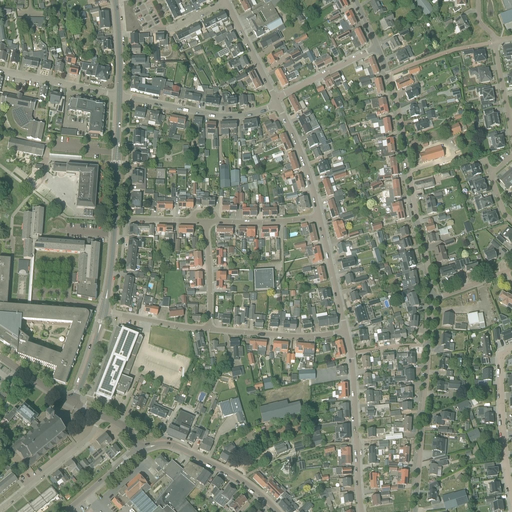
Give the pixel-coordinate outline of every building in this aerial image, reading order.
[(174,0),(166,4),(169,10),(178,5),(181,4),(178,0),(174,0)] [(195,4),(197,8),(198,9),(200,8),(199,5),(208,1),(210,3),(216,0),(215,0),(201,0),(200,1),(198,2),(196,3),(195,4)] [(250,0),(241,5),(245,13),(249,10),(250,10),(250,9),(253,7),(256,5),(253,0),(250,0)] [(273,0),(274,0),(265,5),(252,12),(253,15),(251,17),(246,19),(253,32),(260,28),(260,29),(264,27),(266,28),(268,32),(282,24),(276,14),(274,9),(284,3),(282,0),(273,0)] [(348,7),(344,0),(343,0),(340,2),(339,2),(336,4),(340,11),(348,7)] [(380,15),(384,13),(386,12),(384,9),(382,10),(377,0),(370,3),(373,9),(375,14),(378,12),(380,15)] [(426,0),(413,0),(426,17),(434,11),(426,0)] [(452,10),(454,13),(461,9),(461,6),(465,6),(464,0),(452,0),(453,1),(456,1),(457,6),(455,7),(455,8),(452,10)] [(511,0),(501,0),(504,8),(505,11),(507,10),(508,13),(506,14),(502,15),(500,16),(500,15),(500,16),(503,25),(511,21),(511,0)] [(169,10),(172,15),(181,11),(181,10),(178,5),(169,10)] [(193,12),(190,6),(188,7),(184,9),(181,10),(181,11),(172,15),(175,21),(176,20),(193,12)] [(345,15),(348,21),(354,18),(351,12),(345,15)] [(99,18),(99,22),(108,21),(107,13),(98,14),(99,18)] [(224,13),(218,16),(221,22),(222,24),(228,21),(224,13)] [(382,26),(384,31),(395,26),(391,19),(393,18),(391,14),(385,17),(386,19),(384,20),(380,22),(381,26),(382,26)] [(330,23),(331,23),(334,21),(340,19),(338,15),(333,18),(329,20),(330,23)] [(218,16),(213,19),(217,27),(218,28),(220,27),(218,23),(221,22),(218,16)] [(467,24),(466,23),(467,22),(464,16),(455,21),(458,27),(457,27),(460,33),(468,28),(469,27),(468,24),(467,24)] [(344,23),(340,25),(342,30),(344,33),(353,29),(352,26),(357,24),(354,18),(348,21),(344,23)] [(213,19),(207,21),(210,27),(212,30),(217,27),(213,19)] [(100,30),(104,29),(109,29),(108,21),(99,22),(100,30)] [(210,27),(207,21),(202,24),(205,30),(210,27)] [(198,25),(192,27),(195,34),(201,31),(198,25)] [(197,36),(195,34),(192,27),(187,30),(190,36),(191,38),(191,40),(197,37),(197,36)] [(260,28),(253,32),(256,39),(261,36),(263,35),(262,33),(265,32),(266,34),(268,32),(266,28),(264,27),(260,29),(260,28)] [(220,33),(221,36),(222,36),(224,35),(224,34),(227,33),(232,30),(231,28),(226,30),(225,30),(220,33)] [(392,46),(391,47),(393,51),(401,47),(397,39),(409,33),(407,29),(398,34),(399,36),(394,39),(389,41),(392,46)] [(190,36),(187,30),(181,33),(184,39),(190,36)] [(351,34),(355,41),(363,37),(360,30),(351,34)] [(262,42),(259,44),(262,49),(267,47),(274,44),(279,41),(282,39),(278,31),(275,33),(266,38),(261,40),(262,42)] [(184,39),(181,33),(175,36),(176,36),(173,38),(178,48),(180,46),(179,43),(185,40),(184,39)] [(134,46),(134,48),(144,47),(143,39),(149,38),(148,34),(130,35),(131,46),(134,46)] [(216,38),(214,39),(217,45),(224,42),(227,48),(231,46),(234,45),(233,43),(237,41),(233,34),(225,37),(224,35),(222,36),(221,36),(216,38)] [(164,36),(164,35),(155,35),(156,42),(159,42),(160,47),(164,46),(168,46),(167,36),(164,36)] [(300,38),(294,41),(296,44),(302,41),(307,38),(305,35),(300,38)] [(367,44),(363,37),(355,41),(358,48),(367,44)] [(98,39),(97,39),(98,42),(104,41),(104,47),(103,47),(102,47),(102,49),(102,50),(102,51),(103,51),(104,51),(104,53),(112,52),(112,48),(111,48),(111,42),(110,42),(108,42),(105,43),(105,38),(103,38),(98,39)] [(13,51),(11,64),(17,65),(18,57),(16,57),(17,52),(18,46),(11,45),(12,42),(6,41),(7,46),(10,51),(13,51)] [(283,46),(281,43),(273,47),(275,51),(279,49),(283,46)] [(503,50),(503,51),(503,54),(504,55),(505,58),(506,60),(508,61),(510,61),(511,59),(511,57),(511,56),(511,45),(503,47),(503,50)] [(227,48),(217,53),(218,55),(220,58),(231,53),(233,58),(237,57),(238,56),(243,54),(239,46),(233,49),(231,46),(227,48)] [(330,50),(334,58),(339,56),(336,50),(335,48),(333,46),(329,48),(330,50)] [(294,53),(290,56),(292,61),(301,56),(300,56),(299,54),(301,53),(298,47),(294,49),(292,50),(294,53)] [(402,53),(396,57),(399,64),(404,62),(404,63),(408,61),(405,54),(411,52),(408,47),(401,50),(402,53)] [(43,70),(49,71),(51,65),(51,63),(50,62),(46,61),(47,56),(46,48),(41,49),(42,52),(42,58),(42,60),(43,60),(43,64),(44,64),(43,70)] [(54,48),(50,49),(51,52),(52,57),(53,57),(56,64),(55,68),(56,68),(55,72),(62,74),(63,69),(63,65),(61,65),(61,61),(57,60),(58,56),(56,51),(55,51),(54,48)] [(66,55),(65,60),(65,62),(67,62),(67,64),(71,65),(71,62),(72,62),(72,61),(74,62),(75,59),(74,59),(75,56),(72,56),(71,54),(69,49),(66,48),(65,55),(66,55)] [(136,58),(145,58),(146,58),(146,54),(140,54),(140,48),(132,48),(132,55),(136,55),(136,58)] [(280,51),(267,58),(270,65),(278,62),(276,59),(284,55),(286,54),(284,49),(280,51)] [(32,60),(30,68),(37,69),(38,64),(39,61),(42,62),(42,60),(42,58),(42,52),(32,54),(33,56),(32,60)] [(473,54),(473,57),(472,59),(473,60),(474,61),(475,64),(477,63),(479,64),(480,64),(481,62),(486,62),(484,52),(480,52),(479,52),(477,52),(477,53),(473,54)] [(322,62),(321,58),(317,61),(316,59),(315,60),(311,53),(306,55),(308,58),(311,64),(313,62),(318,70),(325,67),(322,62)] [(23,66),(30,68),(32,60),(33,56),(26,54),(23,66)] [(328,55),(327,55),(326,54),(320,57),(321,58),(322,62),(325,67),(332,63),(328,55)] [(245,58),(240,60),(239,61),(237,57),(227,62),(230,69),(232,68),(233,69),(236,68),(238,72),(243,70),(242,69),(249,66),(245,58)] [(145,64),(145,58),(136,58),(132,58),(132,65),(140,65),(140,69),(144,69),(150,69),(150,64),(145,64)] [(71,65),(69,75),(77,76),(79,68),(75,67),(76,60),(75,59),(74,62),(72,61),(72,62),(71,62),(71,65)] [(369,63),(371,68),(376,66),(373,59),(364,62),(365,64),(369,63)] [(96,77),(98,68),(99,62),(94,61),(94,64),(95,64),(95,65),(79,63),(81,68),(82,69),(81,71),(86,72),(86,71),(87,71),(86,75),(90,76),(96,77)] [(293,63),(292,61),(290,62),(286,64),(283,66),(285,70),(294,65),(293,63)] [(299,63),(292,67),(295,71),(302,67),(299,63)] [(96,77),(96,79),(99,79),(101,79),(100,81),(106,82),(107,76),(108,76),(108,75),(109,75),(110,72),(108,71),(108,70),(109,66),(103,65),(102,69),(98,68),(96,77)] [(376,66),(371,68),(367,69),(370,77),(379,74),(376,66)] [(136,79),(145,79),(148,79),(148,75),(144,75),(144,69),(140,69),(132,69),(132,75),(136,75),(136,79)] [(280,70),(279,71),(274,73),(278,81),(287,76),(284,69),(280,71),(280,70)] [(487,70),(482,71),(478,72),(481,84),(490,82),(489,80),(490,80),(490,77),(489,77),(487,70)] [(250,84),(252,83),(258,80),(254,72),(248,75),(250,79),(246,82),(248,85),(250,84)] [(282,88),(288,85),(287,83),(289,82),(288,80),(291,79),(292,81),(297,78),(296,76),(294,73),(287,76),(278,81),(282,88)] [(247,78),(245,74),(235,79),(236,81),(236,82),(237,82),(247,78)] [(330,78),(333,83),(338,80),(339,84),(342,83),(338,74),(330,78)] [(410,75),(395,82),(398,90),(402,88),(414,83),(410,75)] [(333,83),(330,78),(323,81),(327,90),(334,86),(333,83)] [(159,97),(159,95),(161,85),(161,84),(162,80),(163,79),(152,79),(152,88),(145,86),(145,79),(136,79),(131,79),(131,91),(159,97)] [(161,85),(159,95),(163,96),(170,97),(172,87),(172,86),(173,84),(165,82),(166,81),(162,80),(162,84),(161,85)] [(262,87),(258,80),(252,83),(256,90),(262,87)] [(371,85),(372,89),(376,88),(382,86),(381,80),(374,81),(375,84),(371,85)] [(412,91),(405,94),(407,97),(406,98),(407,99),(408,100),(409,101),(413,99),(419,96),(416,90),(419,88),(417,84),(415,85),(410,87),(412,91)] [(172,87),(170,97),(171,98),(170,98),(173,99),(173,98),(178,99),(181,99),(182,92),(183,89),(179,89),(178,89),(178,87),(172,86),(172,87)] [(194,91),(192,102),(199,103),(200,99),(203,100),(204,93),(201,87),(198,87),(197,92),(194,91)] [(486,87),(475,89),(476,89),(476,93),(478,92),(479,97),(481,106),(482,111),(491,107),(491,104),(494,104),(493,96),(492,96),(491,95),(492,95),(492,91),(485,92),(484,87),(486,87)] [(48,89),(42,88),(39,102),(42,103),(43,98),(46,99),(48,89)] [(184,100),(192,102),(194,91),(191,90),(186,89),(185,93),(182,92),(181,99),(184,100)] [(212,105),(212,106),(213,107),(215,107),(215,106),(219,107),(219,104),(224,104),(222,95),(222,94),(221,91),(218,91),(218,89),(213,89),(213,90),(213,92),(212,105)] [(204,93),(203,100),(203,101),(206,101),(206,105),(207,106),(209,106),(209,105),(212,105),(213,92),(205,91),(204,93)] [(50,103),(54,104),(58,105),(58,108),(57,108),(57,110),(56,113),(60,113),(63,114),(65,98),(60,97),(61,96),(59,96),(59,94),(52,92),(52,93),(51,93),(50,97),(51,97),(50,103)] [(222,94),(222,95),(224,104),(224,107),(228,106),(228,107),(233,106),(233,107),(236,107),(236,106),(237,106),(236,104),(236,99),(236,96),(230,97),(230,96),(230,95),(229,94),(228,93),(227,93),(222,94)] [(1,104),(6,105),(14,106),(15,106),(16,108),(14,109),(15,111),(13,112),(14,114),(13,115),(14,117),(17,124),(18,124),(19,126),(20,126),(21,128),(23,127),(24,129),(26,128),(27,130),(28,130),(26,139),(41,141),(44,125),(33,122),(30,118),(31,116),(32,111),(32,110),(34,111),(36,101),(21,98),(22,96),(17,95),(17,97),(3,94),(1,104)] [(241,98),(236,99),(236,104),(239,104),(240,108),(241,108),(241,109),(244,109),(243,108),(247,107),(246,103),(249,103),(253,103),(253,97),(252,97),(252,96),(246,96),(245,95),(241,95),(241,98)] [(288,99),(292,107),(297,104),(294,97),(288,99)] [(68,102),(68,105),(69,106),(68,111),(81,114),(83,100),(81,100),(81,99),(76,98),(76,99),(71,98),(70,103),(68,102)] [(335,111),(343,107),(340,100),(336,102),(335,99),(330,102),(335,111)] [(379,108),(387,106),(385,99),(378,101),(378,99),(370,101),(372,109),(375,109),(379,108)] [(84,100),(83,100),(81,114),(90,116),(96,105),(96,103),(92,102),(90,101),(90,102),(87,101),(84,100)] [(297,104),(292,107),(295,114),(306,109),(302,102),(301,102),(297,104)] [(409,110),(411,117),(423,115),(422,108),(421,104),(416,105),(417,106),(415,106),(410,107),(410,110),(409,110)] [(103,121),(104,118),(103,118),(103,115),(104,115),(104,112),(104,108),(105,106),(102,105),(102,106),(96,105),(90,116),(89,119),(103,121)] [(387,106),(379,108),(380,112),(376,112),(377,116),(388,113),(387,106)] [(150,112),(136,109),(134,118),(140,119),(139,125),(142,126),(141,129),(146,130),(146,129),(147,126),(148,122),(150,112)] [(483,112),(484,115),(485,115),(485,117),(483,117),(484,124),(485,124),(486,130),(490,129),(490,128),(499,126),(497,114),(493,115),(493,114),(492,110),(485,112),(483,112)] [(303,118),(298,120),(302,128),(308,125),(312,122),(310,116),(312,115),(310,111),(302,115),(303,118)] [(160,126),(161,122),(162,116),(159,115),(159,114),(150,112),(148,122),(155,123),(155,125),(160,126)] [(174,139),(175,136),(175,133),(176,128),(177,124),(178,118),(170,116),(169,123),(173,124),(172,128),(172,131),(169,131),(168,138),(174,139)] [(186,119),(178,118),(177,124),(176,128),(183,130),(184,128),(186,128),(186,135),(187,135),(190,135),(191,135),(190,123),(185,122),(186,119)] [(204,136),(205,136),(204,130),(201,130),(202,119),(194,118),(193,125),(197,125),(196,133),(198,134),(199,140),(198,140),(198,145),(199,145),(204,144),(204,136)] [(102,136),(102,133),(102,129),(103,130),(103,126),(102,126),(103,123),(103,121),(89,119),(88,134),(89,134),(88,138),(98,139),(98,135),(100,135),(102,136)] [(371,125),(378,124),(378,128),(384,127),(390,126),(389,120),(384,120),(382,121),(379,121),(378,119),(370,121),(371,125)] [(427,120),(427,119),(414,124),(417,132),(428,128),(427,123),(431,122),(432,121),(431,119),(427,120)] [(256,121),(249,122),(250,130),(254,129),(254,131),(257,130),(257,129),(256,121)] [(311,133),(312,132),(319,128),(316,121),(313,122),(312,122),(308,125),(302,128),(305,135),(311,133)] [(247,130),(250,130),(249,122),(242,123),(244,131),(244,133),(247,132),(247,130)] [(263,125),(266,129),(267,133),(273,130),(275,133),(281,130),(278,122),(272,125),(270,122),(263,125)] [(228,124),(228,130),(233,130),(233,135),(236,134),(236,123),(228,124)] [(207,129),(207,134),(213,134),(213,135),(213,141),(213,148),(218,148),(217,136),(217,129),(215,129),(215,124),(207,124),(207,129)] [(228,135),(228,130),(228,124),(220,124),(220,135),(228,135)] [(458,124),(447,128),(450,137),(461,132),(458,124)] [(133,136),(133,138),(134,138),(134,139),(143,139),(146,139),(146,136),(146,133),(150,133),(152,133),(152,131),(150,131),(146,130),(141,129),(141,132),(139,132),(134,132),(134,136),(133,136)] [(317,134),(314,135),(313,136),(307,139),(309,144),(308,145),(310,148),(314,146),(317,145),(321,143),(323,147),(332,144),(327,134),(326,131),(322,132),(317,134)] [(496,150),(504,148),(501,137),(496,138),(495,136),(496,135),(495,132),(487,135),(488,138),(491,138),(493,148),(495,147),(496,150)] [(279,137),(281,142),(277,143),(278,146),(283,145),(288,142),(285,134),(279,137)] [(44,146),(9,139),(7,150),(42,157),(44,146)] [(134,143),(134,146),(140,146),(140,149),(146,149),(146,142),(143,142),(143,139),(134,139),(134,140),(133,140),(133,143),(134,143)] [(286,152),(287,152),(292,150),(288,142),(283,145),(286,152)] [(317,150),(312,152),(315,159),(320,158),(322,157),(321,154),(330,151),(329,147),(328,145),(323,147),(319,148),(320,150),(317,150)] [(387,147),(385,147),(379,149),(379,148),(375,149),(375,152),(379,151),(383,151),(385,151),(386,158),(393,156),(392,153),(395,153),(393,146),(387,147)] [(423,154),(419,155),(421,164),(426,162),(444,157),(442,150),(441,146),(424,151),(425,154),(423,154)] [(147,159),(148,159),(148,151),(139,150),(139,155),(133,154),(133,156),(132,156),(132,160),(133,160),(133,164),(145,165),(146,164),(147,159)] [(274,159),(281,156),(283,155),(282,151),(274,154),(274,155),(271,155),(273,159),(274,159)] [(294,154),(289,156),(287,156),(290,164),(296,162),(294,154)] [(260,164),(257,156),(257,155),(252,157),(256,166),(260,164)] [(320,175),(326,173),(330,172),(328,166),(331,165),(330,161),(319,164),(320,167),(318,168),(320,175)] [(290,164),(285,166),(287,171),(292,169),(293,172),(294,171),(299,170),(296,162),(290,164)] [(77,200),(76,200),(76,209),(85,209),(86,209),(95,210),(98,168),(53,164),(52,173),(66,174),(66,175),(75,176),(75,174),(79,175),(77,200)] [(469,164),(460,167),(462,171),(463,174),(470,172),(472,177),(465,179),(466,183),(468,182),(476,179),(479,178),(478,175),(481,174),(478,165),(470,168),(469,164)] [(333,176),(345,172),(345,171),(344,168),(343,165),(331,169),(333,176)] [(228,166),(219,166),(220,181),(229,180),(228,166)] [(131,177),(131,179),(145,180),(145,168),(137,168),(136,172),(132,172),(132,177),(131,177)] [(376,181),(376,183),(379,182),(380,182),(379,181),(392,179),(391,177),(398,176),(397,168),(390,168),(387,169),(383,169),(383,174),(385,174),(385,176),(379,177),(379,178),(378,178),(376,181)] [(230,172),(231,184),(239,183),(239,171),(230,172)] [(348,172),(333,177),(334,180),(349,176),(348,172)] [(293,185),(296,184),(303,182),(301,176),(295,178),(295,180),(291,181),(293,185)] [(509,183),(504,177),(500,181),(502,183),(500,185),(504,191),(506,189),(507,190),(511,186),(509,183)] [(145,180),(131,179),(131,182),(132,182),(132,186),(136,186),(136,190),(145,191),(145,180)] [(433,179),(419,183),(414,184),(416,191),(434,187),(433,179)] [(477,193),(482,192),(482,193),(486,192),(485,191),(486,190),(485,187),(486,186),(485,184),(484,184),(483,181),(477,183),(476,179),(468,182),(469,187),(472,186),(474,190),(475,189),(477,193)] [(322,182),(325,190),(331,188),(335,186),(334,183),(330,184),(328,180),(322,182)] [(379,182),(376,183),(370,186),(372,191),(382,186),(380,181),(380,182),(379,182)] [(388,191),(399,189),(398,181),(391,182),(385,183),(384,184),(385,191),(388,191)] [(293,185),(292,185),(294,193),(298,192),(298,191),(300,190),(305,189),(303,182),(296,184),(293,185)] [(240,188),(240,194),(240,203),(244,203),(244,194),(241,194),(241,188),(243,188),(243,189),(248,188),(248,186),(247,184),(240,186),(240,188)] [(334,195),(335,198),(342,196),(345,195),(344,192),(342,193),(341,190),(332,193),(331,188),(325,190),(327,198),(333,196),(334,195)] [(389,199),(385,199),(386,203),(393,202),(395,201),(395,198),(396,198),(401,198),(399,189),(388,191),(389,199)] [(171,200),(164,199),(164,203),(165,203),(165,210),(173,210),(173,206),(173,198),(176,198),(176,194),(176,191),(171,191),(171,200)] [(208,207),(208,199),(208,195),(204,195),(204,193),(201,193),(201,191),(197,191),(197,200),(201,200),(201,199),(202,200),(202,206),(208,207)] [(236,194),(235,194),(235,200),(234,200),(230,200),(230,204),(229,211),(237,212),(237,203),(240,203),(240,194),(236,194)] [(492,206),(492,205),(493,205),(492,202),(491,202),(489,199),(484,201),(483,198),(482,199),(481,195),(473,198),(474,202),(475,202),(475,204),(480,202),(481,205),(480,205),(481,210),(492,206)] [(333,201),(332,202),(327,203),(329,211),(340,208),(338,202),(344,201),(342,196),(335,198),(334,198),(336,202),(334,203),(333,201)] [(307,198),(302,199),(300,199),(299,198),(296,199),(297,202),(296,202),(297,206),(308,204),(307,198)] [(433,198),(430,199),(425,200),(427,209),(426,210),(428,215),(437,213),(435,204),(434,204),(433,198)] [(164,203),(164,199),(165,199),(160,199),(160,203),(157,203),(157,206),(157,210),(165,210),(165,203),(164,203)] [(131,209),(135,209),(135,214),(143,215),(143,209),(140,209),(141,202),(131,202),(131,209)] [(389,210),(390,214),(403,211),(401,203),(396,204),(395,204),(395,207),(396,209),(389,210)] [(308,204),(297,206),(298,213),(303,212),(302,211),(309,210),(308,204)] [(287,209),(287,207),(287,205),(279,206),(279,211),(279,216),(285,216),(285,211),(287,210),(287,209)] [(338,215),(342,214),(340,208),(329,211),(332,219),(338,217),(338,215)] [(35,209),(35,213),(32,212),(32,214),(24,214),(22,241),(24,241),(23,259),(34,260),(34,251),(35,245),(40,246),(40,241),(41,237),(43,209),(35,209)] [(489,225),(497,223),(494,213),(491,214),(490,210),(481,213),(482,217),(481,217),(482,219),(487,218),(489,225)] [(403,211),(390,214),(390,217),(397,216),(398,221),(400,220),(404,220),(403,211)] [(426,232),(431,231),(435,230),(438,229),(436,225),(433,226),(432,219),(427,221),(429,226),(425,227),(426,232)] [(338,222),(332,224),(335,232),(344,229),(348,228),(346,223),(344,223),(342,224),(342,222),(338,223),(338,222)] [(371,226),(373,231),(382,228),(380,223),(371,226)] [(304,227),(305,233),(303,233),(303,236),(309,235),(316,233),(314,225),(307,227),(304,227)] [(153,237),(154,226),(137,226),(129,226),(129,237),(137,237),(139,237),(139,231),(148,231),(148,237),(153,237)] [(165,226),(165,233),(165,238),(171,238),(171,235),(173,235),(173,232),(173,227),(165,226)] [(186,234),(186,240),(189,240),(189,239),(192,239),(193,239),(194,227),(193,227),(186,227),(186,234)] [(225,234),(225,228),(217,228),(216,237),(220,237),(220,239),(224,239),(224,238),(224,234),(225,234)] [(233,228),(225,228),(225,234),(224,234),(224,238),(232,238),(233,228)] [(246,240),(247,234),(247,228),(238,228),(238,238),(241,238),(241,251),(245,251),(246,240)] [(247,234),(246,238),(255,238),(255,234),(255,229),(247,228),(247,234)] [(264,234),(269,234),(269,228),(261,229),(261,238),(264,238),(264,237),(264,234)] [(277,228),(269,228),(269,234),(275,234),(275,237),(275,238),(278,237),(277,228)] [(407,228),(402,230),(400,230),(396,231),(397,235),(401,234),(402,238),(409,236),(407,228)] [(498,236),(496,239),(502,245),(505,242),(506,241),(507,242),(508,242),(510,244),(511,244),(510,243),(511,241),(511,231),(507,228),(501,235),(500,234),(498,236)] [(344,229),(335,232),(337,240),(343,238),(346,237),(344,229)] [(311,243),(313,242),(318,241),(316,233),(309,235),(311,243)] [(438,241),(439,240),(438,236),(440,235),(439,233),(427,236),(429,244),(434,243),(436,242),(438,241)] [(128,247),(137,248),(140,248),(141,246),(141,239),(134,239),(129,238),(128,245),(128,247)] [(34,251),(57,252),(80,254),(78,274),(73,274),(72,283),(78,283),(77,283),(78,283),(78,284),(79,284),(95,285),(95,281),(97,282),(97,281),(99,245),(90,244),(90,240),(87,239),(86,244),(40,241),(40,246),(35,245),(34,251)] [(404,250),(407,249),(411,248),(409,240),(403,242),(402,241),(393,243),(394,246),(398,245),(398,246),(403,245),(404,250)] [(496,259),(493,252),(496,251),(497,250),(498,250),(501,247),(494,240),(490,244),(494,247),(492,249),(492,250),(488,252),(488,253),(484,255),(487,263),(496,259)] [(349,243),(342,245),(337,246),(339,255),(346,253),(345,248),(350,247),(349,243)] [(321,254),(319,247),(307,250),(308,257),(315,256),(321,254)] [(447,261),(446,256),(445,252),(444,252),(443,247),(439,248),(434,249),(435,253),(435,254),(437,263),(447,261)] [(217,251),(217,259),(223,259),(226,259),(226,253),(226,251),(217,251)] [(404,253),(398,255),(399,258),(398,258),(399,260),(401,259),(402,263),(407,262),(413,260),(412,253),(407,254),(406,255),(405,252),(404,253)] [(194,257),(194,261),(202,260),(201,253),(189,254),(189,258),(194,257)] [(315,256),(316,260),(313,261),(313,263),(322,261),(321,254),(315,256)] [(346,261),(341,262),(342,269),(343,269),(344,270),(348,269),(348,268),(357,266),(355,255),(345,258),(346,261)] [(52,307),(52,308),(42,306),(41,312),(21,310),(7,309),(11,260),(0,258),(0,339),(17,351),(17,355),(56,369),(51,381),(65,386),(84,331),(86,332),(92,313),(73,309),(73,310),(66,308),(66,309),(59,308),(59,309),(52,307)] [(223,259),(217,259),(217,267),(226,266),(226,264),(223,264),(223,259)] [(202,260),(194,261),(195,265),(190,265),(191,269),(202,267),(202,260)] [(403,270),(401,270),(402,273),(410,271),(409,268),(415,266),(414,263),(415,262),(414,260),(413,260),(407,262),(402,263),(403,270)] [(466,265),(465,260),(459,261),(462,270),(465,269),(466,272),(473,270),(473,271),(477,270),(477,269),(478,269),(476,262),(470,264),(466,265)] [(23,261),(18,261),(17,274),(27,275),(28,261),(23,261)] [(439,270),(441,278),(447,276),(448,277),(451,276),(451,275),(456,273),(453,265),(439,270)] [(313,273),(314,277),(325,274),(324,268),(317,269),(317,270),(313,270),(313,273)] [(254,271),(255,284),(255,290),(274,290),(273,270),(254,271)] [(405,281),(417,279),(415,272),(410,273),(410,271),(402,273),(395,275),(396,279),(404,276),(405,281)] [(189,279),(187,279),(187,281),(191,281),(195,281),(202,280),(202,273),(195,274),(195,272),(189,272),(189,279)] [(217,273),(216,281),(222,281),(226,281),(230,281),(230,276),(226,276),(226,273),(222,273),(217,273)] [(314,280),(314,284),(327,281),(325,274),(314,277),(307,278),(308,282),(311,281),(314,280)] [(354,280),(352,275),(344,277),(347,286),(368,280),(366,276),(361,277),(362,278),(354,280)] [(406,288),(407,291),(414,289),(415,289),(415,286),(418,286),(417,279),(405,281),(402,282),(403,286),(408,285),(408,287),(406,288)] [(216,281),(216,289),(221,289),(226,289),(226,286),(222,286),(222,281),(216,281)] [(359,297),(370,294),(368,287),(374,285),(373,281),(361,284),(363,292),(358,293),(357,292),(349,295),(352,303),(360,301),(359,297)] [(94,286),(95,285),(79,284),(79,286),(77,286),(76,297),(95,301),(97,286),(94,286)] [(134,297),(135,297),(136,291),(135,291),(123,289),(122,295),(134,297)] [(409,302),(417,300),(418,300),(417,296),(416,297),(415,293),(414,289),(407,291),(402,293),(404,298),(407,297),(409,302)] [(318,291),(317,291),(319,297),(323,296),(324,300),(325,302),(329,301),(329,299),(330,299),(329,291),(323,293),(323,290),(318,291)] [(507,296),(503,293),(500,298),(504,301),(502,304),(507,307),(509,304),(511,305),(511,298),(511,299),(511,298),(511,297),(508,295),(507,296)] [(169,310),(169,313),(170,318),(184,316),(182,305),(186,304),(185,296),(181,296),(182,304),(175,305),(176,309),(169,310)] [(152,306),(153,304),(149,303),(150,298),(144,297),(142,306),(145,307),(144,312),(151,314),(152,308),(152,306)] [(419,306),(417,300),(409,302),(405,304),(406,308),(407,308),(409,314),(415,312),(416,312),(415,307),(419,306)] [(198,304),(188,303),(187,308),(193,308),(192,322),(200,322),(201,315),(197,315),(198,304)] [(255,328),(262,328),(263,321),(265,321),(265,316),(260,316),(260,315),(254,315),(254,306),(250,306),(249,320),(255,321),(255,328)] [(367,315),(365,310),(368,309),(368,306),(360,309),(361,309),(354,311),(355,314),(354,314),(355,317),(356,317),(356,318),(367,315)] [(235,308),(234,326),(240,326),(240,323),(244,323),(244,319),(244,313),(238,313),(238,309),(235,308)] [(226,316),(223,316),(223,315),(219,314),(218,321),(222,322),(222,324),(229,325),(230,313),(232,313),(232,309),(227,309),(226,312),(227,312),(227,316),(226,316)] [(270,323),(270,328),(277,328),(277,320),(281,321),(281,312),(281,310),(278,310),(278,312),(278,316),(274,316),(271,316),(270,317),(270,321),(270,323)] [(281,312),(281,321),(284,321),(283,329),(289,330),(290,318),(286,318),(286,314),(286,312),(281,312)] [(410,323),(417,323),(418,318),(414,317),(415,312),(409,314),(408,314),(408,317),(409,317),(410,317),(410,323)] [(371,313),(367,315),(356,318),(356,319),(355,319),(356,322),(357,322),(358,325),(365,323),(365,324),(369,322),(367,317),(372,316),(371,313)] [(469,326),(480,324),(477,313),(467,315),(469,326)] [(452,326),(453,315),(444,314),(443,325),(452,326)] [(326,316),(328,326),(337,325),(336,315),(326,316)] [(319,328),(328,326),(326,316),(317,318),(319,328)] [(306,319),(302,320),(303,330),(312,329),(310,317),(306,318),(306,319)] [(417,329),(417,323),(410,323),(409,328),(405,328),(410,334),(413,334),(414,329),(417,329)] [(391,324),(390,324),(390,327),(391,334),(394,334),(394,335),(395,340),(400,340),(399,332),(398,324),(393,326),(391,324)] [(111,400),(114,391),(124,395),(125,392),(128,393),(132,381),(127,378),(128,376),(129,376),(128,375),(132,366),(125,364),(125,363),(127,363),(130,355),(135,357),(143,339),(139,337),(141,331),(121,326),(120,330),(117,329),(109,350),(112,351),(109,359),(111,360),(107,370),(106,370),(100,385),(101,386),(97,395),(111,400)] [(387,329),(381,330),(382,334),(383,342),(389,341),(388,336),(388,335),(391,334),(390,327),(386,328),(387,329)] [(510,341),(511,341),(511,340),(511,333),(511,331),(502,335),(500,336),(499,330),(494,331),(495,341),(500,341),(500,340),(503,339),(505,343),(510,341)] [(205,347),(203,338),(202,333),(195,335),(198,349),(205,347)] [(376,334),(373,334),(374,341),(375,342),(378,342),(378,343),(383,342),(382,334),(376,335),(376,334)] [(450,344),(451,336),(442,335),(441,345),(444,346),(444,350),(449,351),(450,352),(454,352),(454,345),(450,344)] [(488,358),(491,358),(490,351),(492,351),(491,346),(489,347),(488,337),(485,337),(483,337),(484,337),(481,338),(482,343),(481,343),(481,348),(482,348),(484,359),(487,358),(487,359),(488,358)] [(239,353),(243,353),(242,347),(239,347),(239,340),(229,340),(230,348),(233,348),(234,360),(239,360),(239,353)] [(257,352),(257,348),(258,341),(250,340),(249,349),(252,349),(252,351),(257,352)] [(257,348),(257,351),(266,352),(266,350),(266,347),(267,342),(258,341),(258,347),(257,348)] [(336,350),(338,350),(343,348),(341,341),(331,344),(332,348),(335,347),(336,350)] [(211,342),(211,348),(211,351),(217,351),(224,351),(224,346),(217,346),(217,342),(211,342)] [(273,348),(273,352),(276,352),(280,352),(280,349),(281,343),(274,342),(273,348)] [(288,344),(281,343),(280,349),(280,352),(284,353),(287,353),(288,349),(288,344)] [(296,344),(296,349),(295,354),(298,354),(303,354),(303,345),(296,344)] [(303,345),(303,354),(302,358),(297,371),(313,369),(313,367),(313,357),(314,350),(315,345),(303,345)] [(336,358),(340,356),(345,355),(343,348),(338,350),(339,354),(335,355),(336,358)] [(440,362),(439,370),(444,371),(446,371),(446,366),(448,366),(448,365),(449,363),(450,363),(450,360),(451,354),(443,354),(443,359),(442,359),(441,362),(440,362)] [(241,376),(244,375),(242,367),(239,368),(239,367),(230,370),(232,378),(241,376)] [(346,367),(336,367),(336,371),(339,370),(340,376),(347,376),(346,367)] [(400,368),(397,369),(397,372),(401,372),(401,377),(413,377),(413,371),(408,371),(407,371),(407,368),(400,368)] [(298,371),(299,380),(311,380),(311,370),(298,371)] [(484,376),(484,381),(475,381),(475,387),(488,387),(488,381),(492,381),(492,370),(483,370),(483,376),(484,376)] [(388,378),(388,386),(395,386),(395,381),(401,380),(401,382),(405,381),(405,383),(413,382),(413,377),(401,377),(396,377),(394,378),(388,378)] [(265,390),(273,389),(271,378),(263,379),(265,390)] [(384,378),(379,379),(375,380),(372,380),(364,381),(364,386),(367,386),(367,389),(376,388),(375,383),(384,382),(384,387),(388,387),(388,386),(388,378),(384,378)] [(450,384),(443,383),(438,383),(437,391),(442,392),(446,392),(447,388),(449,389),(460,391),(460,390),(464,390),(465,383),(461,383),(450,381),(450,384)] [(162,394),(166,396),(169,387),(161,384),(160,388),(163,390),(162,394)] [(406,386),(401,386),(401,391),(401,394),(404,394),(412,394),(412,388),(407,388),(406,388),(406,386)] [(132,404),(131,404),(135,406),(135,407),(136,408),(136,409),(139,410),(140,409),(141,410),(142,406),(144,407),(146,402),(148,396),(146,395),(145,397),(143,400),(139,399),(135,397),(133,400),(132,404)] [(160,410),(161,407),(154,404),(157,398),(153,397),(148,408),(151,410),(150,413),(157,417),(160,410)] [(219,403),(217,403),(217,404),(217,406),(219,406),(222,416),(223,415),(224,418),(235,414),(238,423),(239,423),(243,422),(244,421),(242,412),(238,398),(220,404),(219,403)] [(299,403),(287,405),(286,400),(259,407),(262,422),(290,416),(290,417),(302,414),(299,403)] [(467,400),(457,405),(460,413),(471,408),(470,407),(473,406),(471,401),(468,403),(467,400)] [(200,414),(200,413),(202,408),(204,405),(199,403),(195,412),(200,414)] [(403,412),(406,412),(411,411),(411,404),(399,405),(399,408),(403,408),(403,412)] [(7,414),(3,419),(8,423),(16,414),(20,417),(18,418),(22,421),(23,420),(28,424),(31,426),(32,424),(35,421),(38,417),(30,410),(28,408),(24,405),(21,409),(18,411),(14,408),(8,415),(7,414)] [(368,410),(367,410),(367,417),(368,417),(372,416),(375,416),(377,416),(377,413),(377,412),(382,412),(382,410),(384,410),(389,409),(389,405),(379,406),(374,406),(374,409),(368,410)] [(169,417),(172,411),(161,407),(160,410),(157,417),(164,420),(166,416),(169,417)] [(486,423),(494,423),(493,413),(487,414),(487,408),(478,408),(478,409),(478,416),(485,416),(486,423)] [(338,418),(334,418),(334,423),(344,422),(344,419),(349,419),(348,411),(343,412),(337,412),(338,418)] [(173,420),(167,434),(184,442),(194,418),(180,412),(176,421),(173,420)] [(439,426),(440,426),(443,426),(444,421),(448,421),(451,422),(451,418),(454,419),(455,414),(449,413),(446,413),(441,413),(440,418),(434,418),(434,422),(433,422),(433,424),(433,425),(434,425),(434,426),(439,426)] [(10,451),(9,452),(11,454),(12,453),(14,456),(17,454),(24,463),(26,461),(26,462),(24,464),(25,465),(27,467),(28,466),(29,467),(30,467),(45,455),(48,453),(47,452),(63,440),(67,437),(64,433),(66,431),(55,419),(54,420),(50,415),(47,418),(46,419),(47,420),(40,425),(35,421),(32,424),(36,428),(20,442),(19,441),(9,449),(10,451)] [(311,433),(312,436),(316,436),(316,431),(319,431),(320,431),(319,425),(311,427),(312,433),(311,433)] [(189,437),(188,442),(193,444),(196,438),(201,441),(205,432),(194,427),(189,437)] [(375,429),(373,429),(368,430),(368,438),(376,438),(376,434),(383,434),(383,430),(375,430),(375,429)] [(478,429),(467,434),(471,442),(481,437),(478,431),(478,429)] [(208,434),(205,432),(201,441),(203,441),(200,449),(208,453),(210,448),(212,445),(213,440),(207,437),(208,434)] [(349,432),(337,432),(336,433),(336,442),(341,442),(341,440),(350,439),(349,432)] [(394,439),(394,435),(394,432),(391,432),(389,432),(389,435),(385,435),(386,440),(394,439)] [(90,456),(95,461),(99,457),(105,453),(102,449),(108,445),(112,442),(105,434),(96,441),(96,442),(91,446),(96,451),(90,456)] [(316,436),(312,436),(312,437),(314,446),(322,443),(321,438),(320,435),(316,436)] [(433,439),(432,451),(437,451),(439,451),(439,457),(445,455),(446,452),(447,441),(441,440),(438,440),(433,439)] [(368,448),(368,456),(374,456),(382,456),(381,450),(384,450),(384,448),(388,447),(388,441),(378,441),(378,448),(368,448)] [(223,449),(224,451),(220,457),(227,461),(231,454),(233,453),(234,454),(238,452),(235,448),(232,443),(223,449)] [(274,450),(275,451),(277,455),(290,450),(287,445),(274,450)] [(115,446),(105,454),(108,457),(112,454),(114,457),(120,452),(115,446)] [(402,455),(408,456),(409,448),(399,447),(399,450),(403,450),(402,455)] [(340,449),(341,452),(341,457),(345,457),(350,457),(350,448),(340,449)] [(398,461),(398,463),(403,464),(408,464),(408,456),(402,455),(399,455),(398,461)] [(159,467),(155,470),(158,473),(169,463),(162,456),(155,462),(159,467)] [(374,456),(368,456),(369,464),(378,464),(378,461),(374,461),(374,456)] [(99,457),(95,461),(91,464),(94,467),(102,461),(99,457)] [(341,457),(339,457),(339,467),(345,467),(345,465),(351,465),(350,457),(345,457),(341,457)] [(437,460),(438,466),(442,466),(442,467),(448,465),(447,461),(448,461),(447,457),(437,460)] [(65,466),(68,470),(70,473),(74,469),(77,473),(82,470),(77,464),(75,466),(71,461),(65,466)] [(80,463),(85,469),(89,466),(85,461),(83,461),(80,463)] [(156,503),(153,505),(145,511),(195,511),(185,499),(198,483),(195,481),(202,470),(189,464),(189,463),(187,465),(188,465),(183,471),(172,462),(171,462),(173,464),(164,472),(174,481),(158,500),(155,502),(156,503)] [(499,474),(498,469),(494,469),(494,468),(494,463),(484,464),(485,470),(487,470),(488,477),(488,479),(493,478),(493,477),(498,476),(497,474),(499,474)] [(441,470),(442,467),(442,466),(438,466),(431,465),(430,475),(435,476),(437,476),(438,470),(441,470)] [(195,481),(198,483),(202,485),(201,486),(203,487),(203,486),(204,487),(211,476),(210,475),(210,474),(209,474),(203,470),(202,470),(195,481)] [(52,477),(53,478),(57,483),(59,485),(63,482),(64,484),(69,480),(64,474),(62,476),(58,472),(52,477)] [(17,480),(16,479),(11,473),(0,482),(0,494),(0,493),(2,492),(2,493),(6,490),(5,489),(7,488),(11,486),(10,485),(12,484),(13,484),(16,481),(17,480),(17,481),(17,480)] [(263,489),(265,487),(272,480),(273,479),(271,477),(266,481),(258,473),(253,478),(263,489)] [(145,511),(153,505),(144,495),(151,489),(138,475),(132,480),(117,494),(119,495),(116,497),(110,502),(111,503),(112,504),(119,511),(126,505),(129,508),(133,505),(138,511),(145,511)] [(218,494),(218,495),(221,492),(218,490),(223,483),(216,478),(211,485),(215,488),(211,494),(209,495),(213,498),(214,496),(215,497),(212,500),(213,500),(218,494)] [(342,484),(342,488),(350,488),(349,480),(343,480),(343,479),(338,479),(339,484),(342,484)] [(272,480),(265,487),(277,500),(282,494),(285,492),(286,491),(281,486),(280,487),(272,480)] [(491,494),(494,494),(496,494),(497,494),(500,494),(500,493),(501,493),(501,490),(501,489),(500,489),(499,483),(495,484),(494,481),(486,482),(487,486),(488,490),(490,490),(491,494)] [(434,483),(429,485),(429,486),(430,486),(431,488),(431,492),(428,492),(428,501),(431,501),(432,505),(440,503),(438,497),(437,497),(437,491),(436,489),(439,487),(437,482),(434,483)] [(228,486),(221,496),(218,495),(218,494),(213,500),(216,503),(223,508),(233,498),(232,498),(231,498),(236,492),(228,486)] [(38,511),(58,496),(52,488),(51,488),(52,489),(50,491),(49,490),(46,492),(47,493),(44,496),(43,494),(40,497),(41,498),(39,500),(38,499),(35,501),(36,502),(33,505),(32,503),(29,506),(27,508),(25,507),(23,509),(24,510),(21,511),(20,511),(19,511),(38,511)] [(446,510),(469,503),(465,490),(442,497),(446,510)] [(344,504),(346,504),(351,503),(351,496),(347,496),(346,492),(340,493),(340,499),(344,498),(344,504)] [(234,503),(232,501),(229,505),(231,507),(230,508),(234,511),(236,511),(240,509),(240,508),(247,501),(241,496),(234,503)] [(284,511),(290,505),(288,503),(289,502),(291,501),(289,496),(279,505),(279,506),(284,511)] [(379,496),(376,497),(371,497),(373,506),(391,503),(391,501),(388,501),(388,500),(380,501),(379,496)] [(503,508),(503,505),(502,502),(495,503),(494,497),(485,499),(486,503),(486,505),(492,504),(493,508),(494,508),(494,511),(501,511),(504,511),(503,508)] [(290,505),(284,511),(294,511),(295,511),(298,509),(293,503),(292,504),(290,505)] [(307,511),(313,507),(310,504),(307,505),(307,504),(306,503),(298,511),(307,511)]
